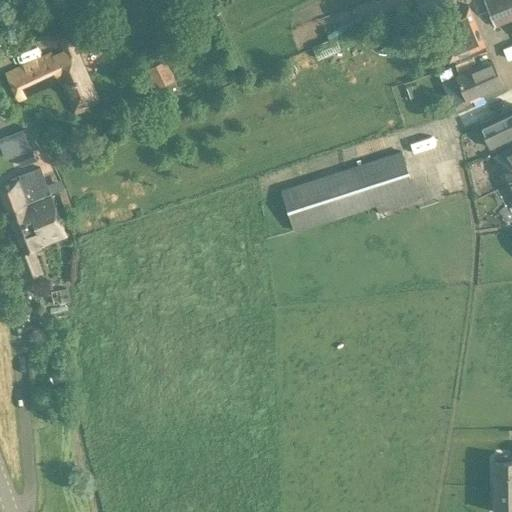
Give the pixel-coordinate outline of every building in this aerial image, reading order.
[(423,15),(457,0),(418,0),(417,1),(423,15)] [(511,0),(486,0),(484,1),(496,28),(511,22),(511,0)] [(456,60),(457,64),(481,54),(479,49),(486,46),(469,7),(433,23),(450,62),(456,60)] [(338,9),(316,16),(321,33),(343,26),(338,9)] [(86,111),(85,107),(99,101),(76,49),(91,42),(88,34),(85,35),(80,24),(57,34),(66,53),(53,59),(52,55),(8,75),(20,101),(62,82),(77,115),(86,111)] [(336,38),(315,48),(314,49),(319,62),(342,52),(336,38)] [(473,70),(471,66),(475,64),(473,59),(456,66),(460,76),(457,77),(467,101),(503,86),(492,62),(473,70)] [(165,63),(151,69),(157,81),(171,75),(165,63)] [(511,139),(511,108),(479,124),(490,150),(511,139)] [(26,131),(11,136),(18,155),(22,167),(31,163),(27,152),(33,150),(26,131)] [(511,149),(495,158),(509,187),(511,184),(511,149)] [(295,232),(415,193),(403,153),(282,192),(295,232)] [(302,168),(331,163),(329,155),(301,160),(302,168)] [(149,167),(96,186),(102,204),(156,185),(149,167)] [(0,190),(8,212),(51,195),(41,169),(11,180),(13,184),(0,188),(0,190)] [(71,200),(68,193),(57,197),(60,205),(71,200)] [(51,195),(8,212),(24,254),(17,257),(26,281),(42,274),(33,251),(43,247),(41,240),(49,236),(45,225),(60,219),(51,195)] [(47,293),(51,317),(52,318),(74,316),(73,311),(70,312),(70,303),(72,303),(70,289),(47,293)] [(496,458),(495,462),(494,462),(494,488),(511,488),(511,462),(509,462),(510,458),(506,456),(499,456),(496,458)] [(511,511),(511,488),(494,488),(494,511),(511,511)]
